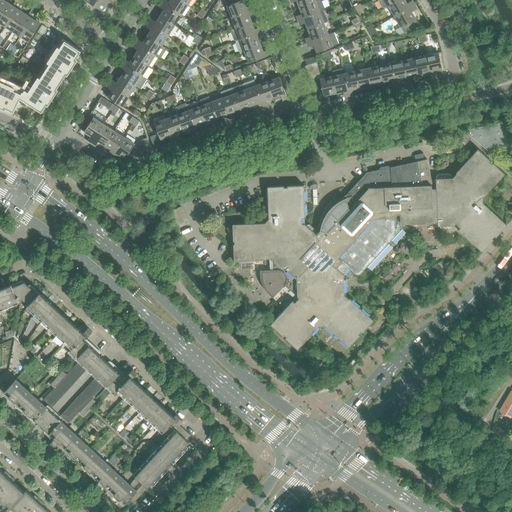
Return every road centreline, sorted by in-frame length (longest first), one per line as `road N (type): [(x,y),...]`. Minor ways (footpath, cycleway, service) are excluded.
road 1 (secondary): [(319,433),(251,382),(123,259),(27,186)]
road 2 (secondary): [(13,209),(302,448)]
road 3 (residential): [(151,511),(208,437),(31,268)]
road 4 (residential): [(58,132),(119,165),(305,107)]
road 5 (residential): [(305,107),(459,73),(424,0)]
road 6 (unclassified): [(474,302),(402,350),(319,433)]
road 7 (unclassified): [(338,447),(474,302)]
road 8 (residential): [(83,511),(93,500),(0,423)]
